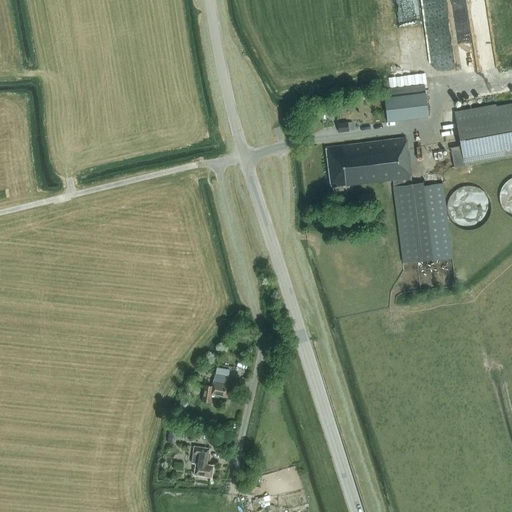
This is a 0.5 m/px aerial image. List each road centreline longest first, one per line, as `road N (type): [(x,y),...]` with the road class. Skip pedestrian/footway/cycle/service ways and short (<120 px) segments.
road 1 (tertiary): [(357,511),(243,157)]
road 2 (residential): [(218,161),(261,350),(233,479)]
road 3 (residential): [(218,161),(0,212)]
road 4 (tertiary): [(243,157),(209,0)]
